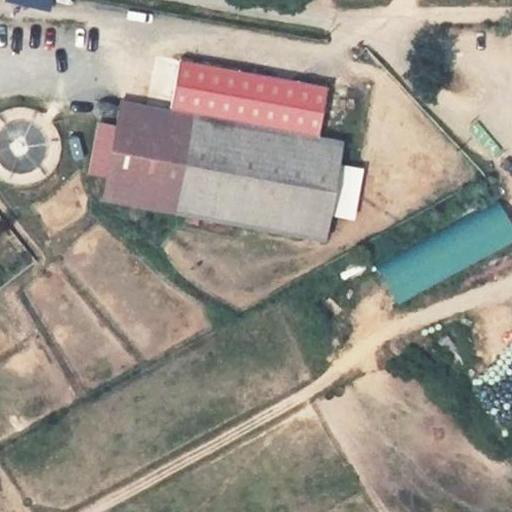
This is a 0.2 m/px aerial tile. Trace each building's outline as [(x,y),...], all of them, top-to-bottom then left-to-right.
[(78,49),(131,51),(132,21),(80,18),(78,49)] [(239,65),(151,42),(142,79),(230,102),(239,65)] [(324,240),(342,142),(244,123),(225,120),(120,101),(102,199),(324,240)] [(227,106),(225,120),(244,123),(246,109),(227,106)] [(392,300),(511,244),(511,228),(500,201),(373,260),(392,300)]
